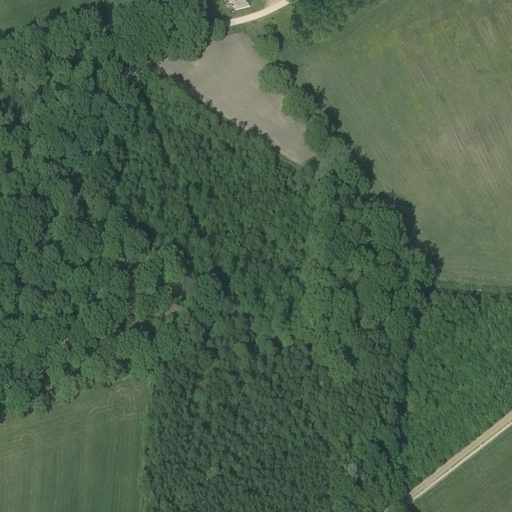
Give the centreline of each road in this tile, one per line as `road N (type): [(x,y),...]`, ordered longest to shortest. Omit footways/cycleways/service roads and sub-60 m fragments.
road 1 (track): [(0,71),(252,17),(286,0)]
road 2 (track): [(387,511),(511,415)]
